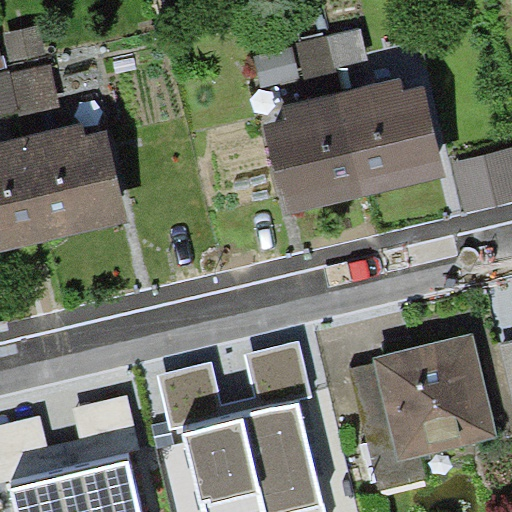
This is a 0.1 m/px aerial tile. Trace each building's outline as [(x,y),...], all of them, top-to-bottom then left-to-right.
[(39,24),(3,33),(10,61),(46,53),(39,24)] [(361,28),(327,36),(334,66),(368,58),(361,28)] [(327,36),(295,43),(307,92),(338,85),(334,66),(327,36)] [(299,77),(292,46),(254,54),(261,85),(299,77)] [(50,64),(10,73),(21,123),(62,114),(50,64)] [(9,70),(0,72),(0,127),(21,123),(10,73),(9,70)] [(400,79),(342,93),(366,196),(445,177),(423,86),(402,91),(400,79)] [(366,196),(342,93),(281,107),(284,120),(265,125),(286,214),(366,196)] [(82,123),(25,137),(49,239),(128,221),(106,130),(85,135),(82,123)] [(0,250),(49,239),(25,137),(0,142),(0,250)] [(511,148),(452,163),(464,212),(511,200),(511,148)] [(422,345),(373,356),(375,363),(398,461),(421,455),(498,437),(473,333),(422,345)] [(511,340),(500,343),(511,393),(511,340)] [(298,341),(245,354),(256,395),(261,413),(298,404),(297,399),(313,395),(298,341)] [(212,361),(158,374),(171,429),(184,426),(186,432),(226,422),(222,405),(212,361)] [(398,461),(375,363),(350,368),(379,489),(426,478),(421,455),(398,461)] [(128,395),(73,408),(81,438),(88,470),(130,460),(128,452),(140,449),(128,395)] [(256,395),(222,405),(226,422),(243,418),(261,413),(256,395)] [(261,413),(243,418),(266,511),(325,511),(298,404),(261,413)] [(48,447),(40,415),(0,424),(0,482),(8,480),(11,488),(56,477),(48,447)] [(186,432),(183,433),(202,511),(266,511),(243,418),(226,422),(186,432)] [(81,438),(48,447),(56,477),(71,474),(88,470),(81,438)] [(71,474),(79,511),(141,511),(130,460),(88,470),(71,474)] [(16,511),(79,511),(71,474),(56,477),(11,488),(16,511)]
